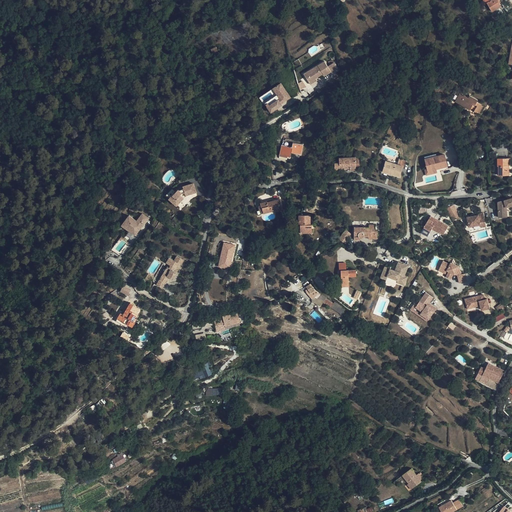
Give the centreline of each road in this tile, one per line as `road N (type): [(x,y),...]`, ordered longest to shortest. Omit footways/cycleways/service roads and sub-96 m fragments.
road 1 (residential): [(511,185),(446,197),(292,180),(233,194),(209,214)]
road 2 (track): [(0,460),(88,404),(186,312)]
road 3 (residential): [(511,363),(495,404),(491,467),(469,467),(397,511)]
road 4 (track): [(161,341),(167,349),(207,344),(237,354),(147,415)]
